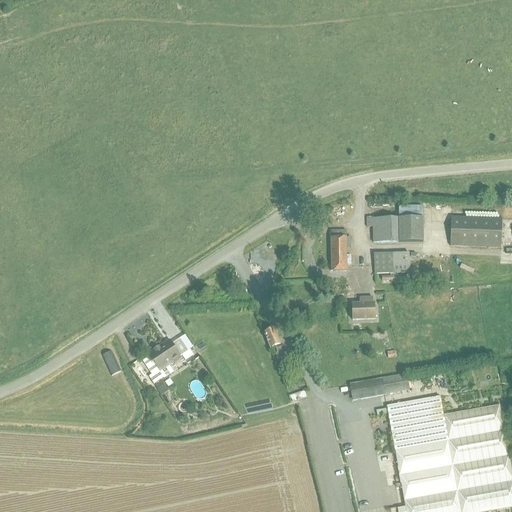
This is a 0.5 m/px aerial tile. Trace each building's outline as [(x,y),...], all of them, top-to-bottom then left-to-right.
[(372,218),(367,219),(367,228),(373,228),(373,243),(395,243),(423,242),(422,217),(398,218),(395,218),(372,218)] [(451,218),(450,247),(500,248),(502,220),(451,218)] [(346,272),(346,265),(346,248),(350,248),(350,239),(346,239),(345,232),(330,232),(331,272),(346,272)] [(374,244),(374,253),(410,253),(410,244),(374,244)] [(375,275),(409,274),(409,254),(374,256),(375,275)] [(375,320),(374,304),(372,304),(372,298),(364,298),(364,304),(351,304),(352,320),(375,320)] [(284,357),(287,356),(285,353),(283,354),(273,330),(264,334),(270,350),(275,348),(277,353),(274,354),(277,361),(285,358),(284,357)] [(158,371),(180,356),(169,340),(146,356),(147,358),(142,361),(151,375),(158,371)] [(395,351),(387,352),(388,359),(396,358),(395,351)] [(111,377),(121,372),(111,352),(102,356),(111,377)] [(161,380),(154,384),(161,395),(168,391),(161,380)] [(385,396),(382,380),(349,386),(352,401),(385,396)] [(440,397),(386,407),(387,413),(405,508),(397,509),(397,511),(460,511),(444,422),(443,417),(441,404),(440,397)] [(499,406),(443,417),(444,422),(460,511),(490,511),(511,508),(511,476),(500,412),(499,406)]
